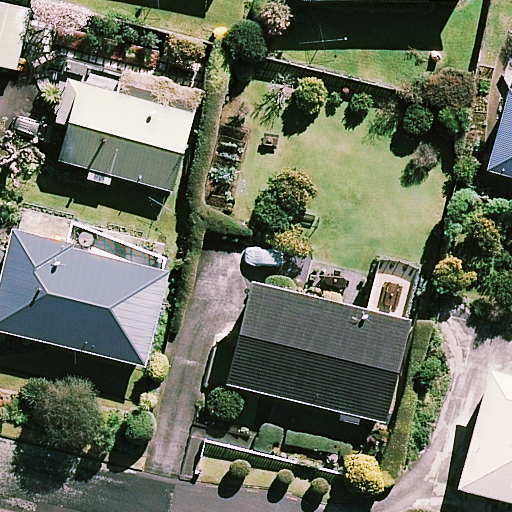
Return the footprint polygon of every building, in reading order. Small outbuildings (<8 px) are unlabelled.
[(0,69),(17,74),(20,62),(34,66),(39,42),(26,39),(33,9),(0,1),(0,69)] [(195,110),(69,81),(58,126),(69,129),(60,168),(176,194),(195,110)] [(511,96),(490,175),(511,181),(511,96)] [(67,249),(16,237),(0,303),(0,335),(147,370),(168,280),(66,255),(67,249)] [(421,278),(383,270),(372,318),(254,291),(231,390),(387,426),(421,278)] [(511,381),(495,377),(464,493),(511,505),(511,381)]
